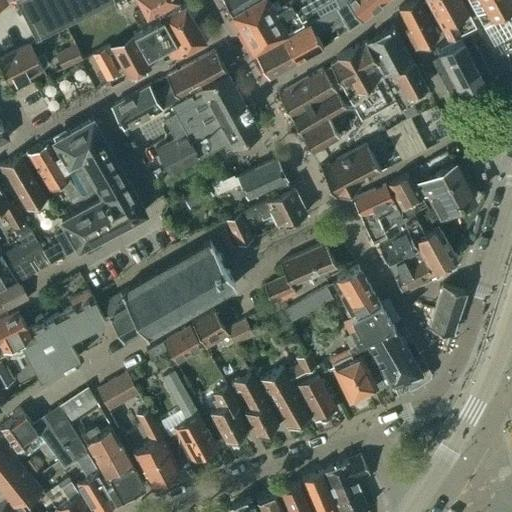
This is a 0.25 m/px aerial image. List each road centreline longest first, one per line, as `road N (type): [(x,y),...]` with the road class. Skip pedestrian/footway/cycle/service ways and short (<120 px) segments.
road 1 (residential): [(511,187),(459,359),(439,391),(379,439)]
road 2 (residential): [(41,282),(155,215),(93,103)]
road 3 (residential): [(152,511),(358,437),(379,439)]
road 4 (tertiary): [(419,497),(473,407),(511,315)]
